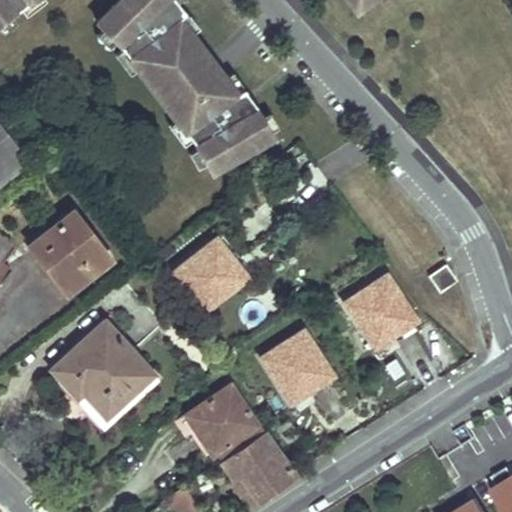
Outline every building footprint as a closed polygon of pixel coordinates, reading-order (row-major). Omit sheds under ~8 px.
[(0,0),(0,21),(27,0),(0,0)] [(116,0),(96,20),(120,44),(193,141),(210,171),(272,135),(255,106),(233,118),(222,105),(237,94),(178,16),(163,26),(153,12),(164,0),(116,0)] [(183,11),(174,0),(164,0),(153,12),(163,26),(178,16),(183,11)] [(255,106),(242,89),(237,94),(222,105),(233,118),(255,106)] [(0,108),(0,180),(28,159),(0,124),(0,118),(5,115),(0,108)] [(59,160),(54,153),(42,162),(47,169),(59,160)] [(72,210),(30,242),(67,290),(109,258),(72,210)] [(229,263),(234,260),(215,235),(210,239),(229,263)] [(13,248),(0,237),(0,280),(9,269),(1,262),(13,248)] [(229,263),(210,239),(171,268),(202,310),(247,277),(234,260),(229,263)] [(428,273),(439,291),(456,280),(446,263),(428,273)] [(374,347),(392,335),(389,330),(414,314),(387,273),(343,301),(374,347)] [(389,330),(392,335),(417,319),(414,314),(389,330)] [(52,368),(76,394),(81,390),(106,416),(152,372),(103,320),(52,368)] [(290,401),(309,388),(306,385),(331,368),(303,327),(260,355),(290,401)] [(306,385),(309,388),(333,372),(331,368),(306,385)] [(220,458),(261,429),(228,382),(183,413),(194,429),(198,426),(216,452),(220,458)] [(81,390),(76,394),(101,420),(106,416),(81,390)] [(194,429),(211,455),(216,452),(198,426),(194,429)] [(295,476),(261,429),(220,458),(218,459),(229,476),(237,471),(259,501),(295,476)] [(497,484),(490,488),(505,511),(511,511),(511,473),(506,465),(491,474),(497,484)] [(182,484),(195,501),(210,490),(200,471),(182,484)] [(227,478),(248,508),(259,501),(237,471),(229,476),(227,478)] [(186,511),(197,504),(195,501),(182,484),(166,496),(177,511),(186,511)] [(485,511),(476,496),(465,503),(467,505),(455,511),(485,511)] [(446,511),(455,511),(467,505),(465,503),(463,499),(445,510),(446,511)]
